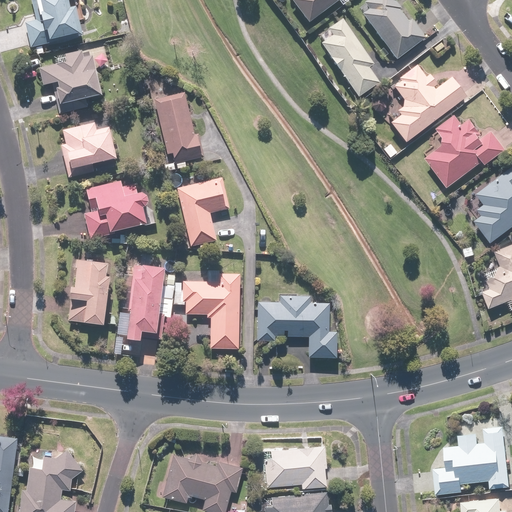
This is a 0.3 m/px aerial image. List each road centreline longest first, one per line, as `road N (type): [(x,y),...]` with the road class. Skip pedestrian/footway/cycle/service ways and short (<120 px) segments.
road 1 (residential): [(17,374),(16,216),(0,135)]
road 2 (secondary): [(140,392),(294,402),(375,395)]
road 3 (secondary): [(375,395),(511,360)]
road 4 (secondary): [(17,374),(140,392)]
road 5 (residential): [(140,392),(106,511)]
